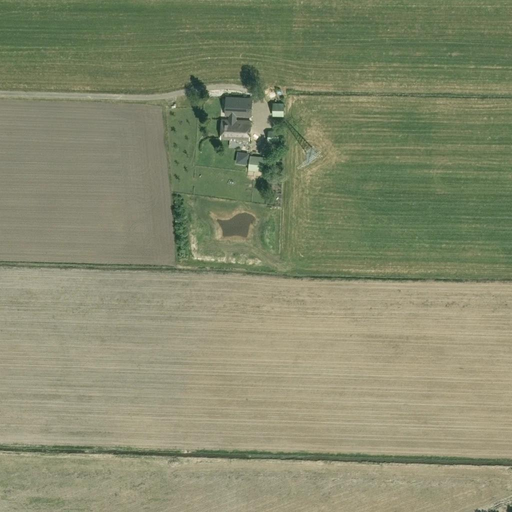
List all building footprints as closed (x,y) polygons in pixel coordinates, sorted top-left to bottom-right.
[(225,115),(231,116),(231,121),(222,120),(221,139),(250,141),(251,122),(236,121),(236,116),(251,117),(252,99),(226,97),(225,115)] [(283,116),(284,103),(274,104),(273,116),(283,116)] [(279,141),(279,131),(268,131),(268,141),(279,141)] [(264,158),(250,156),(248,170),(255,170),(262,171),(264,158)] [(281,165),(271,165),(271,176),(281,176),(281,165)]
